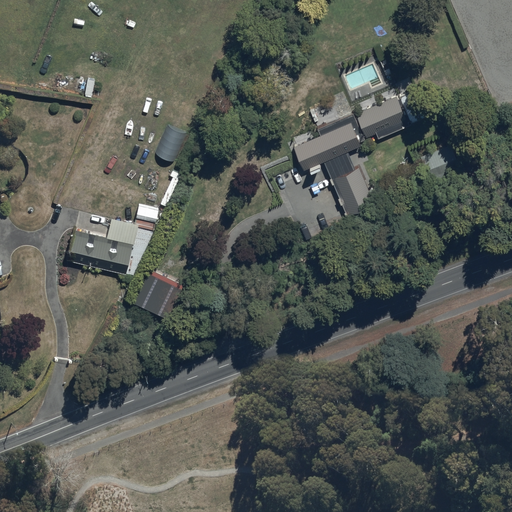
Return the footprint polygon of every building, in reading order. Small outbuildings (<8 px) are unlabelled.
[(394,89),(355,105),(366,133),(406,117),(394,89)] [(318,131),(292,142),(304,168),(324,160),(348,215),(372,205),(347,147),(361,141),(347,109),(314,123),(318,131)] [(451,142),(420,154),(430,179),(460,167),(451,142)] [(137,210),(128,208),(123,222),(134,225),(137,210)] [(156,221),(138,217),(137,224),(154,228),(156,221)] [(133,244),(72,229),(65,259),(126,273),(133,244)]
